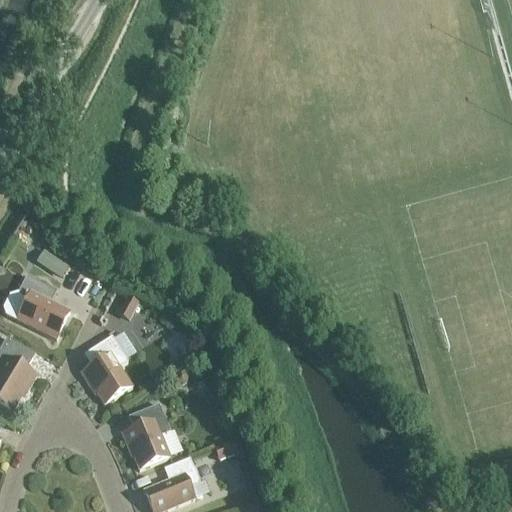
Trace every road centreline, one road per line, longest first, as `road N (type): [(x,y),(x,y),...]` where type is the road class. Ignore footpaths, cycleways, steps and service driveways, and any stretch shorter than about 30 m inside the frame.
road 1 (tertiary): [(0,158),(93,0)]
road 2 (residential): [(51,427),(55,393),(95,311)]
